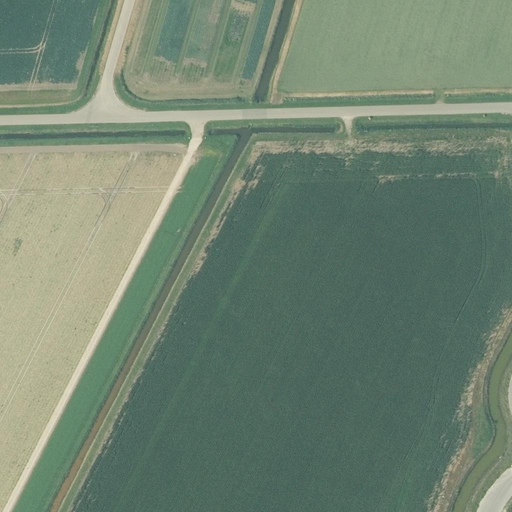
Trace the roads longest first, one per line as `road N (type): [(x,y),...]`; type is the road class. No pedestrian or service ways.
road 1 (track): [(5,511),(193,148),(195,116)]
road 2 (unclassified): [(94,118),(511,107)]
road 3 (unclassified): [(94,118),(128,0)]
